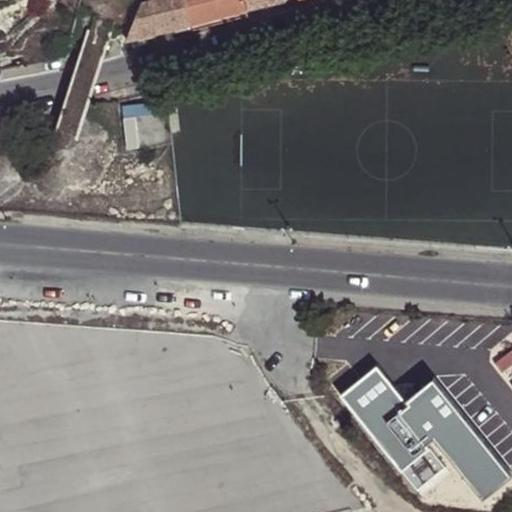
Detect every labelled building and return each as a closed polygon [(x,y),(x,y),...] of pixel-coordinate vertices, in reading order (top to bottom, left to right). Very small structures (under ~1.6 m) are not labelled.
[(128,44),(190,26),(185,2),(184,0),(153,0),(154,3),(142,5),(128,44)] [(190,26),(207,22),(201,0),(191,0),(185,2),(190,26)] [(246,11),(261,8),(259,0),(201,0),(207,22),(246,11)] [(259,0),(261,8),(287,2),(286,0),(259,0)] [(128,105),(131,146),(169,143),(166,101),(128,105)] [(427,445),(433,440),(481,503),(509,478),(433,382),(406,404),(376,368),(340,397),(420,495),(449,472),(427,445)]
